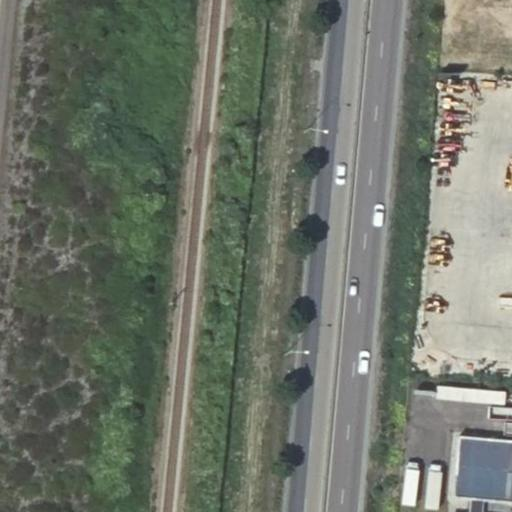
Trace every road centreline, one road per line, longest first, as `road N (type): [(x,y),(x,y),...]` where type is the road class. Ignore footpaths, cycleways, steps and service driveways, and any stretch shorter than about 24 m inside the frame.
road 1 (primary): [(341,511),(390,0)]
road 2 (primary): [(350,0),(305,511)]
